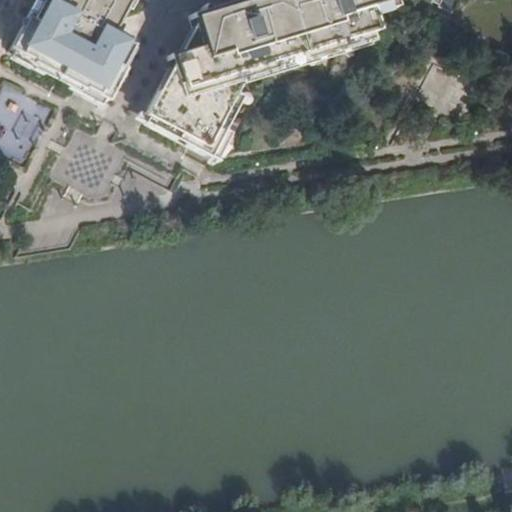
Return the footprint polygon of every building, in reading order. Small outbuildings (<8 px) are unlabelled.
[(35,4),(12,51),(103,96),(127,52),(118,47),(123,38),(106,29),(121,0),(56,0),(55,3),(49,0),(45,0),(42,8),(35,4)] [(36,0),(35,4),(42,8),(45,0),(36,0)] [(261,65),(368,31),(375,29),(373,22),(369,9),(382,5),(390,3),(388,0),(274,0),(218,18),(205,11),(198,7),(196,11),(184,15),(187,27),(192,46),(174,51),(163,55),(166,66),(138,116),(182,139),(179,144),(206,158),(233,108),(226,104),(236,85),(251,59),(261,65)] [(274,0),(238,0),(205,11),(218,18),(274,0)] [(192,46),(187,27),(180,40),(174,51),(192,46)] [(373,46),(368,31),(261,65),(251,59),(236,85),(373,46)] [(132,43),(123,38),(118,47),(127,52),(132,43)] [(0,153),(21,165),(41,127),(28,120),(36,105),(5,88),(0,98),(0,153)]
